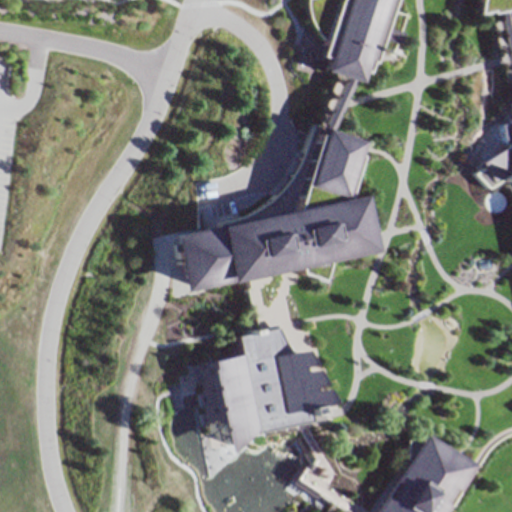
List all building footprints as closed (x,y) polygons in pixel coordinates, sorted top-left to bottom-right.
[(314,58),(342,67),(362,72),(365,61),(369,62),(373,51),(386,55),(399,16),(387,12),(390,0),(474,0),(472,15),(485,12),(486,14),(495,11),(511,7),(511,0),(302,0),(303,11),(309,27),(319,41),(314,58)] [(511,244),(388,270),(341,249),(361,133),(511,101),(511,244)] [(315,120),(295,202),(187,228),(201,268),(251,256),(289,248),(296,256),(301,264),(305,263),(315,262),(325,262),(327,254),(329,244),(351,238),(363,236),(361,190),(347,194),(355,148),(357,134),(331,126),(315,120)] [(218,338),(259,307),(264,306),(270,304),(309,384),(311,414),(280,426),(211,457),(183,353),(218,338)] [(424,511),(437,493),(459,458),(452,453),(412,428),(365,504),(359,511),(424,511)]
